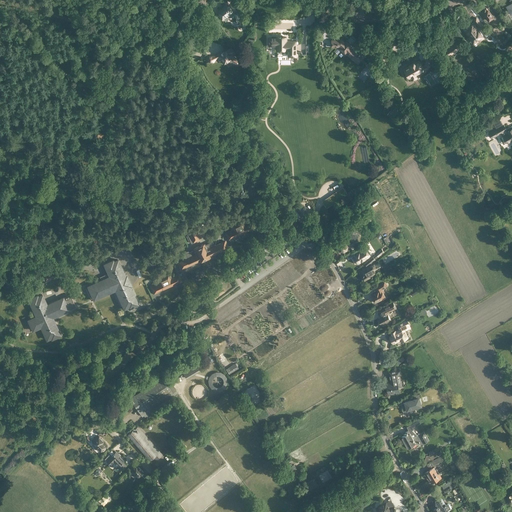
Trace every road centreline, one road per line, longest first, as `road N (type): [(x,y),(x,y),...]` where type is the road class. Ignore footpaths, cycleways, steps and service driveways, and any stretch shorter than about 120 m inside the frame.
road 1 (residential): [(426,511),(378,424),(372,352),(339,278),(323,254),(295,241)]
road 2 (unclassified): [(295,241),(146,54)]
road 3 (track): [(511,283),(375,375)]
road 4 (unclassified): [(305,0),(366,20),(459,0)]
road 5 (track): [(377,179),(452,317)]
road 6 (track): [(269,420),(282,412),(298,416),(374,368)]
